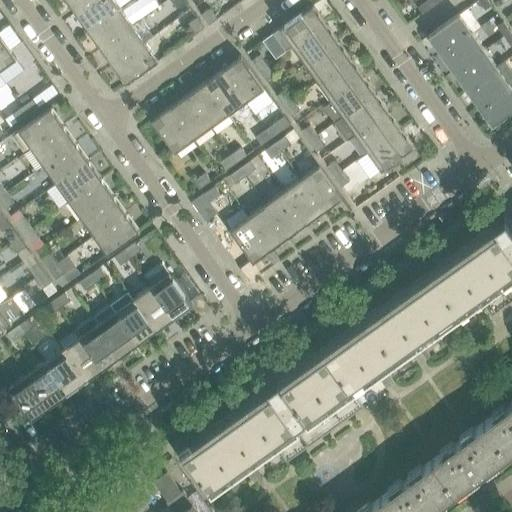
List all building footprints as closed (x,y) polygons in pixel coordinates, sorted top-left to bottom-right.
[(66,0),(75,12),(90,0),(66,0)] [(87,29),(120,6),(115,0),(90,0),(75,12),(87,29)] [(432,6),(427,0),(425,0),(417,6),(422,13),(432,6)] [(491,4),(488,0),(478,0),(485,9),(491,4)] [(284,50),(292,45),(324,21),(312,4),(272,32),(284,50)] [(100,47),(133,24),(120,6),(87,29),(100,47)] [(217,18),(209,7),(201,13),(208,24),(217,18)] [(440,54),(472,31),(459,12),(427,35),(440,54)] [(204,27),(196,16),(188,23),(195,33),(204,27)] [(510,31),(503,20),(503,21),(497,25),(504,35),(510,31)] [(305,62),(337,39),(324,21),(292,45),(305,62)] [(113,65),(145,42),(133,24),(100,47),(113,65)] [(453,71),(485,49),(472,31),(440,54),(453,71)] [(0,68),(16,57),(0,34),(0,68)] [(317,80),(350,57),(337,39),(305,62),(317,80)] [(126,83),(158,60),(145,42),(113,65),(126,83)] [(497,65),(485,49),(453,71),(466,89),(498,66),(497,65)] [(267,64),(260,53),(251,59),(259,70),(267,64)] [(264,87),(241,55),(222,68),(246,100),(264,87)] [(330,98),(363,75),(350,57),(317,80),(330,98)] [(511,84),(511,83),(511,69),(505,59),(497,65),(498,66),(466,89),(478,106),(510,84),(511,84)] [(274,74),(267,64),(259,70),(266,80),(274,74)] [(246,100),(222,68),(205,80),(228,113),(246,100)] [(343,116),(375,93),(363,75),(330,98),(343,116)] [(228,113),(205,80),(187,93),(210,126),(228,113)] [(491,125),(511,110),(511,86),(511,84),(510,84),(478,106),(491,125)] [(292,99),(285,89),(276,95),(284,105),(292,99)] [(210,126),(187,93),(169,106),(192,139),(210,126)] [(356,134),(388,110),(375,93),(343,116),(356,134)] [(39,106),(33,98),(22,105),(28,114),(39,106)] [(299,109),(292,99),(284,105),(291,115),(299,109)] [(28,114),(22,105),(12,113),(18,121),(28,114)] [(30,146),(63,123),(50,105),(18,129),(30,146)] [(192,139),(169,106),(151,119),(174,151),(192,139)] [(368,151),(401,128),(388,110),(356,134),(368,151)] [(282,129),(276,121),(265,128),(271,137),(282,129)] [(43,164),(76,141),(63,123),(30,146),(43,164)] [(317,134),(310,124),(301,130),(309,140),(317,134)] [(271,137),(265,128),(255,136),(261,144),(271,137)] [(381,169),(413,146),(401,128),(368,151),(381,169)] [(291,142),(285,134),(275,141),(281,150),(291,142)] [(324,145),(317,134),(309,140),(316,150),(324,145)] [(56,182),(89,159),(76,141),(43,164),(56,182)] [(281,150),(275,141),(264,149),(270,157),(281,150)] [(246,154),(240,146),(230,153),(236,162),(246,154)] [(236,162),(230,153),(220,161),(226,169),(236,162)] [(69,200),(101,177),(89,159),(56,182),(69,200)] [(256,167),(250,159),(240,167),(246,175),(256,167)] [(342,169),(335,159),(326,165),(334,175),(342,169)] [(342,197),(319,164),(301,177),(324,210),(342,197)] [(246,175),(240,167),(229,174),(235,182),(246,175)] [(341,186),(350,180),(342,169),(334,175),(341,186)] [(211,180),(205,171),(194,179),(200,187),(211,180)] [(81,218),(114,194),(101,177),(69,200),(81,218)] [(324,210),(301,177),(283,190),(306,223),(324,210)] [(220,193),(214,185),(204,192),(210,201),(220,193)] [(306,223),(283,190),(265,203),(288,236),(306,223)] [(14,201),(6,191),(0,195),(0,199),(6,207),(14,201)] [(94,235),(127,212),(114,194),(81,218),(94,235)] [(288,236),(265,203),(248,215),(270,248),(288,236)] [(107,253),(139,230),(127,212),(94,235),(107,253)] [(270,248),(248,215),(230,228),(231,230),(253,261),(270,248)] [(32,226),(24,216),(16,222),(23,232),(32,226)] [(352,390),(448,321),(480,299),(491,314),(511,299),(511,226),(504,216),(493,225),(481,231),(472,240),(460,246),(450,256),(439,262),(429,271),(417,277),(407,286),(395,292),(386,302),(374,308),(364,317),(353,323),(343,332),(331,338),(321,348),(309,354),(299,363),(287,369),(278,378),(267,386),(255,392),(246,402),(234,408),(224,417),(212,423),(203,432),(191,438),(189,436),(174,446),(180,455),(183,453),(211,491),(275,445),(286,461),(363,406),(352,390)] [(18,236),(11,225),(3,231),(10,242),(18,236)] [(39,236),(32,226),(23,232),(31,243),(39,236)] [(26,246),(18,236),(10,242),(18,252),(26,246)] [(141,249),(135,241),(124,248),(130,256),(141,249)] [(130,256),(124,248),(114,255),(120,264),(130,256)] [(57,261),(49,251),(41,257),(49,268),(57,261)] [(44,271),(36,261),(28,267),(35,277),(44,271)] [(64,272),(57,262),(57,261),(49,268),(56,278),(64,272)] [(106,274),(100,266),(89,273),(95,282),(106,274)] [(57,289),(51,281),(44,271),(35,277),(49,295),(57,289)] [(192,304),(171,274),(169,272),(151,284),(174,317),(192,304)] [(95,282),(89,273),(79,281),(85,289),(95,282)] [(174,317),(151,284),(133,297),(156,330),(174,317)] [(70,300),(64,291),(53,299),(59,307),(70,300)] [(156,330),(133,297),(128,291),(111,303),(139,342),(156,330)] [(59,307),(53,299),(43,306),(49,314),(59,307)] [(139,342),(111,303),(93,316),(98,322),(121,355),(139,342)] [(0,329),(11,322),(0,306),(0,329)] [(34,325),(28,317),(18,324),(24,332),(34,325)] [(121,355),(98,322),(80,335),(103,368),(121,355)] [(24,332),(18,324),(8,331),(14,340),(24,332)] [(44,336),(36,326),(26,333),(34,343),(44,336)] [(103,368),(80,335),(78,337),(74,331),(60,341),(64,346),(62,348),(85,380),(103,368)] [(85,380),(62,348),(44,361),(67,393),(85,380)] [(67,393),(44,361),(26,373),(49,406),(67,393)] [(49,406),(26,373),(9,386),(32,418),(49,406)] [(511,449),(511,400),(483,422),(506,454),(511,449)] [(506,454),(483,422),(431,459),(455,491),(506,454)] [(426,511),(455,491),(431,459),(379,497),(389,511),(426,511)] [(261,477),(256,469),(249,475),(254,482),(261,477)] [(180,490),(167,471),(153,480),(167,500),(180,490)] [(106,511),(93,494),(72,509),(73,511),(106,511)] [(389,511),(379,497),(359,511),(389,511)] [(199,511),(192,502),(177,511),(199,511)]
